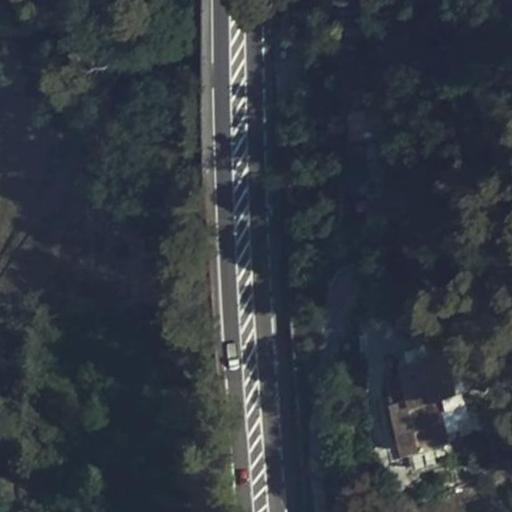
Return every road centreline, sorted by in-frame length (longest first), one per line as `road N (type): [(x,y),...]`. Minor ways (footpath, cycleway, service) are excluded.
road 1 (primary): [(281,511),(253,192),(253,0)]
road 2 (primary): [(219,0),(223,204),(246,511)]
